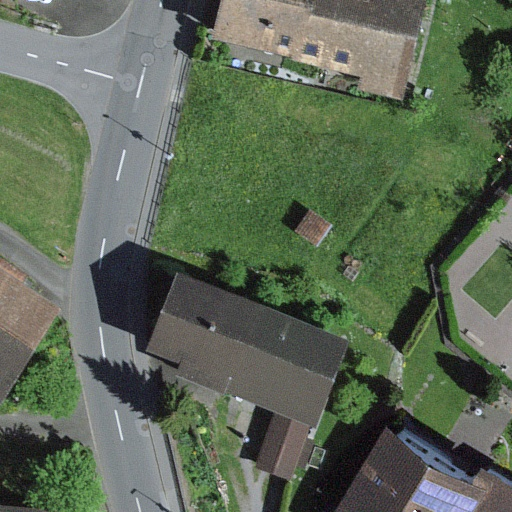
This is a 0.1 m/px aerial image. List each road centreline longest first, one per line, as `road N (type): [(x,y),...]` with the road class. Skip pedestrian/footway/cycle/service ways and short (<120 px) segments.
road 1 (unclassified): [(140,85),(102,245),(98,309),(140,511)]
road 2 (residential): [(140,85),(0,48)]
